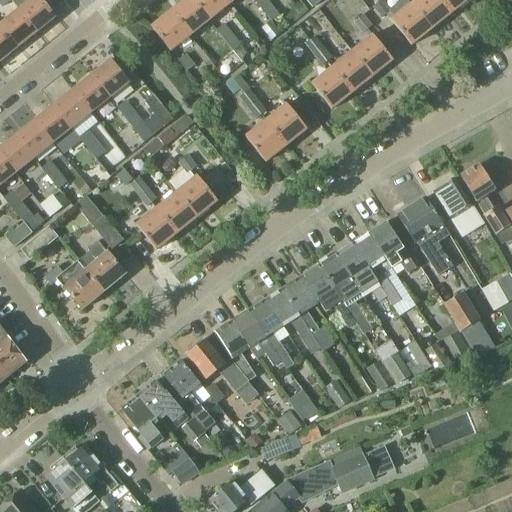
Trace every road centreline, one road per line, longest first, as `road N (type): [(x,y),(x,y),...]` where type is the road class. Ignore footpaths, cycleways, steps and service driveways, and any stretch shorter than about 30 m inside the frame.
road 1 (residential): [(78,379),(277,225),(511,85)]
road 2 (residential): [(181,511),(78,379)]
road 3 (residential): [(0,96),(120,0)]
road 4 (residential): [(78,379),(0,275)]
